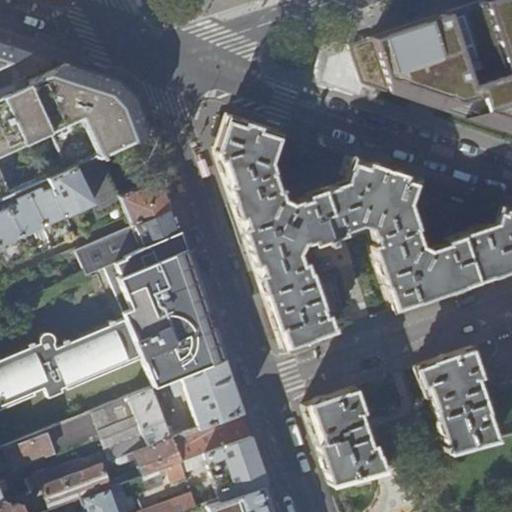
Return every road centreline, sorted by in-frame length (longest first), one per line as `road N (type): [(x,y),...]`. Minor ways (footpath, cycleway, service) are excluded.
road 1 (residential): [(149,59),(511,178)]
road 2 (residential): [(262,384),(149,59)]
road 3 (residential): [(511,299),(262,384)]
road 4 (residential): [(149,59),(330,0)]
road 5 (residential): [(0,9),(149,59)]
road 6 (residential): [(306,511),(262,384)]
